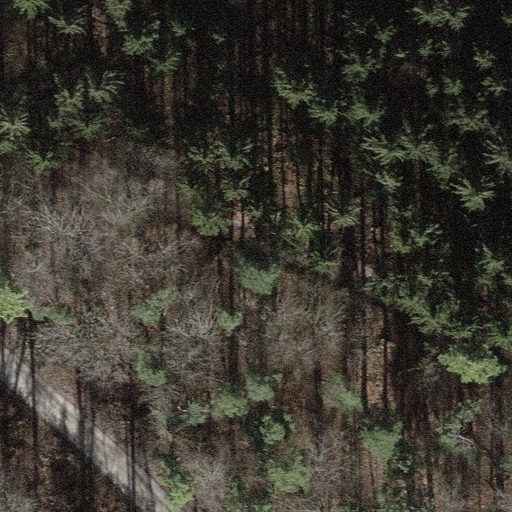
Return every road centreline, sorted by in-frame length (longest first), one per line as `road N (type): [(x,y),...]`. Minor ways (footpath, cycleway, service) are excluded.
road 1 (track): [(0,127),(511,341)]
road 2 (track): [(166,511),(138,477),(0,355)]
